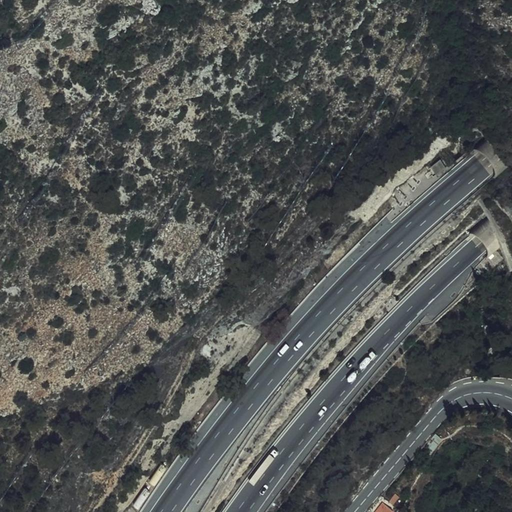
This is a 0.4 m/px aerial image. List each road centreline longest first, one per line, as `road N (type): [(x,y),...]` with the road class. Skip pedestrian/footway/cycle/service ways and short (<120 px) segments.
road 1 (motorway): [(511,141),(341,294),(165,511)]
road 2 (motorway): [(237,511),(368,351),(511,217)]
road 3 (secondary): [(511,398),(479,392),(446,405),(354,511)]
